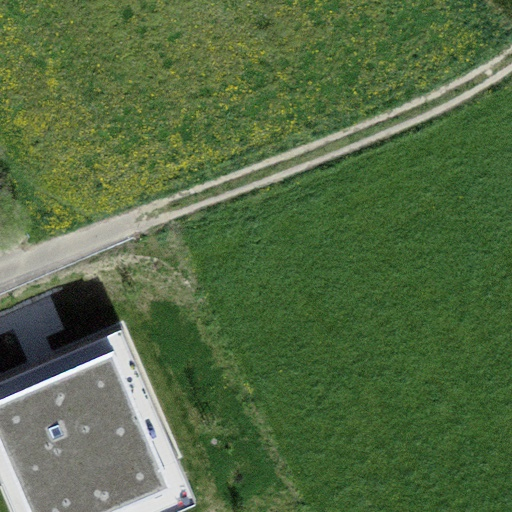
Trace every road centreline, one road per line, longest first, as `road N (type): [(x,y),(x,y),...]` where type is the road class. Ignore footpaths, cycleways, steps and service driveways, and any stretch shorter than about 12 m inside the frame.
road 1 (track): [(511,66),(475,91),(123,225)]
road 2 (residential): [(0,276),(123,225)]
